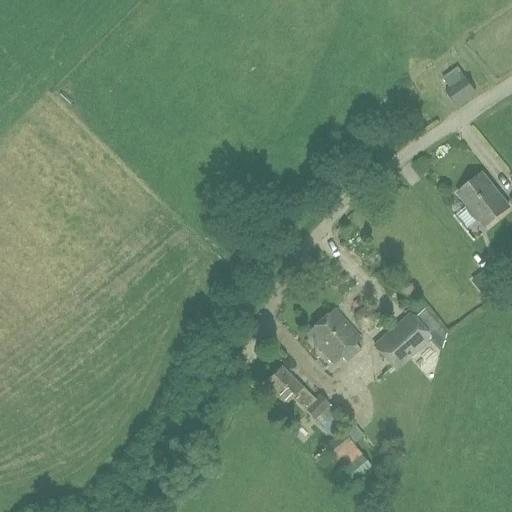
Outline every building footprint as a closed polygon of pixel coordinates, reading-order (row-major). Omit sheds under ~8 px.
[(474,92),(466,79),(449,91),(446,93),(454,106),(474,92)] [(485,227),(509,207),(482,174),(458,194),(485,227)] [(491,266),(479,275),(472,282),(486,300),(505,284),(491,266)] [(332,362),(348,349),(354,357),(360,351),(354,344),(360,339),(335,310),(307,333),(332,362)] [(410,316),(374,347),(395,372),(431,341),(410,316)] [(321,427),(336,412),(320,395),(314,400),(281,367),(264,384),(285,404),(292,397),(321,427)] [(335,461),(353,446),(351,445),(362,437),(353,425),(324,447),(335,461)] [(361,456),(360,457),(343,472),(353,483),(371,467),(361,456)]
